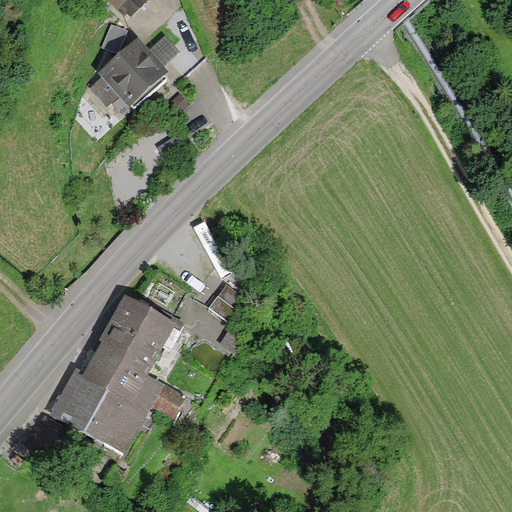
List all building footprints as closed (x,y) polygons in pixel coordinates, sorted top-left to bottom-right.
[(127,20),(147,0),(108,0),(127,20)] [(511,0),(496,0),(511,17),(511,0)] [(169,72),(140,39),(103,71),(133,104),(169,72)] [(251,297),(226,282),(210,308),(235,323),(251,297)] [(176,319),(126,294),(87,371),(76,366),(54,410),(132,449),(160,393),(143,384),(176,319)] [(0,484),(15,466),(0,453),(0,484)]
